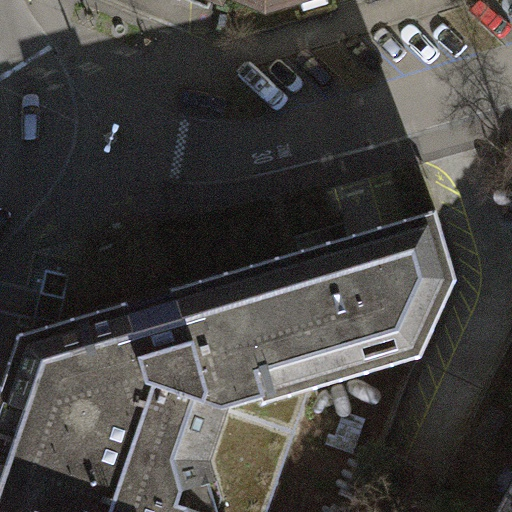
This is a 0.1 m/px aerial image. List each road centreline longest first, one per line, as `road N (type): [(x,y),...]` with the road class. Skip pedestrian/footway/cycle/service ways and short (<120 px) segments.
road 1 (residential): [(47,135),(181,152),(260,141),(511,71)]
road 2 (tertiary): [(47,135),(42,99),(0,23)]
